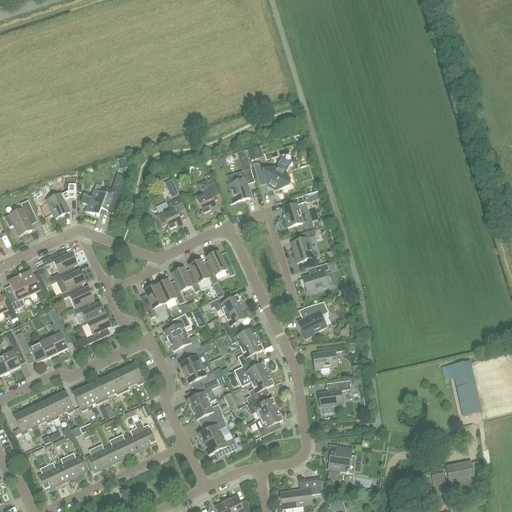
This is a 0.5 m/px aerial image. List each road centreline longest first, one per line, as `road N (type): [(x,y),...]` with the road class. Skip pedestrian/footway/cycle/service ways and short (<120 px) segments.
road 1 (residential): [(260,468),(297,462),(307,443),(295,370),(272,321)]
road 2 (residential): [(0,401),(150,345)]
road 3 (residential): [(272,321),(293,299),(268,218),(225,231)]
road 4 (residential): [(43,511),(185,446)]
